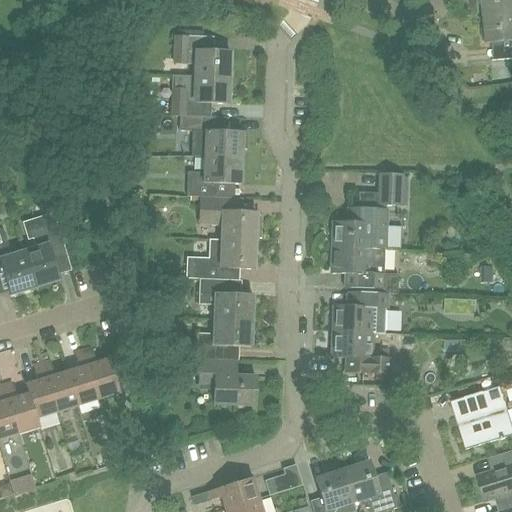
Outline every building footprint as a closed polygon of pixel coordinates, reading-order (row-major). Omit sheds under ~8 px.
[(511,0),(483,0),(485,19),(511,16),(511,0)] [(511,16),(485,19),(487,44),(511,42),(511,47),(511,16)] [(195,66),(194,78),(228,80),(229,53),(204,52),(204,39),(175,38),(173,65),(195,66)] [(227,106),(228,80),(194,78),(194,92),(172,91),(171,117),(179,118),(201,118),(202,105),(227,106)] [(201,118),(179,118),(178,132),(192,133),(192,145),(204,145),(203,159),(242,160),(242,151),(246,151),(247,134),(243,134),(202,133),(203,119),(201,118)] [(241,186),(242,160),(203,159),(203,174),(187,173),(186,199),(199,199),(215,199),(216,185),(241,186)] [(402,177),(380,176),(379,207),(400,208),(402,177)] [(215,199),(199,199),(198,221),(210,222),(210,227),(221,227),(221,241),(254,242),(256,214),(223,213),(223,200),(215,199)] [(385,251),(387,211),(354,210),(353,213),(348,212),(348,224),(334,223),(333,249),(385,251)] [(66,254),(57,226),(54,216),(23,225),(28,242),(32,240),(35,250),(24,253),(35,290),(59,282),(52,258),(66,254)] [(35,290),(24,253),(11,257),(4,234),(0,231),(0,274),(3,274),(10,297),(35,290)] [(253,271),(254,242),(221,241),(209,241),(208,260),(186,259),(185,280),(199,281),(220,281),(221,269),(253,271)] [(332,275),(344,276),(343,289),(382,291),(382,295),(386,295),(398,295),(399,276),(384,275),(385,251),(333,249),(332,275)] [(220,281),(199,281),(198,305),(214,306),(213,321),(251,322),(252,297),(228,296),(228,282),(220,281)] [(386,311),(386,295),(382,295),(347,293),(347,308),(334,308),(333,333),(371,334),(383,335),(384,321),(384,311),(386,311)] [(388,310),(387,331),(406,331),(406,310),(388,310)] [(250,348),(251,322),(213,321),(212,336),(197,335),(196,361),(225,362),(226,347),(250,348)] [(370,360),(371,334),(333,333),(332,359),(345,360),(344,374),(390,375),(390,374),(401,375),(401,363),(391,363),(391,361),(370,360)] [(0,346),(0,375),(15,372),(9,345),(0,346)] [(91,349),(83,352),(98,401),(119,395),(109,361),(96,364),(91,349)] [(98,401),(83,352),(74,354),(79,370),(67,374),(77,407),(98,401)] [(77,407),(67,374),(55,377),(50,362),(42,365),(57,414),(77,407)] [(254,407),(255,378),(227,377),(228,364),(199,363),(198,385),(214,385),(214,405),(254,407)] [(57,414),(42,365),(33,367),(38,383),(25,386),(28,396),(35,420),(37,420),(57,414)] [(35,420),(28,396),(16,399),(12,384),(3,387),(18,436),(40,429),(37,420),(35,420)] [(0,441),(18,436),(3,387),(0,387),(0,441)] [(466,452),(511,437),(511,424),(501,388),(476,395),(481,412),(456,420),(466,452)] [(504,497),(511,494),(511,452),(497,458),(501,471),(478,478),(486,503),(504,497)] [(369,463),(342,472),(352,504),(365,500),(369,511),(387,511),(397,509),(390,484),(376,488),(369,463)] [(352,504),(342,472),(315,480),(321,499),(310,502),(312,511),(339,511),(339,508),(352,504)] [(258,501),(252,479),(192,498),(195,507),(221,499),(225,511),(258,501)] [(261,511),(258,501),(225,511),(224,511),(261,511)]
